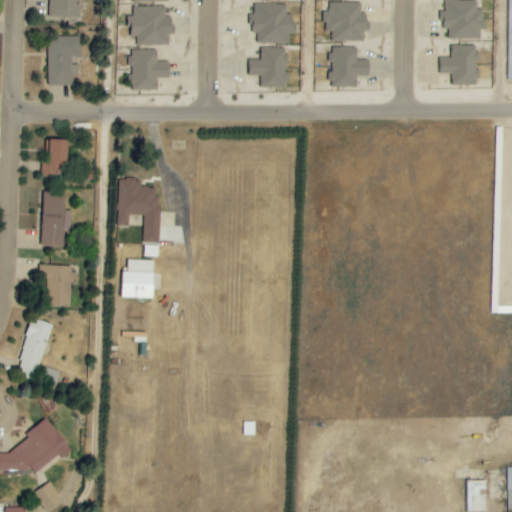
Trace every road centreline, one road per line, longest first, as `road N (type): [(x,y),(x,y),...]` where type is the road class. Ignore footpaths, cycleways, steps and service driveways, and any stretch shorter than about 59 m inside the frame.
road 1 (residential): [(18,115),(511,114)]
road 2 (residential): [(0,343),(8,318),(26,0)]
